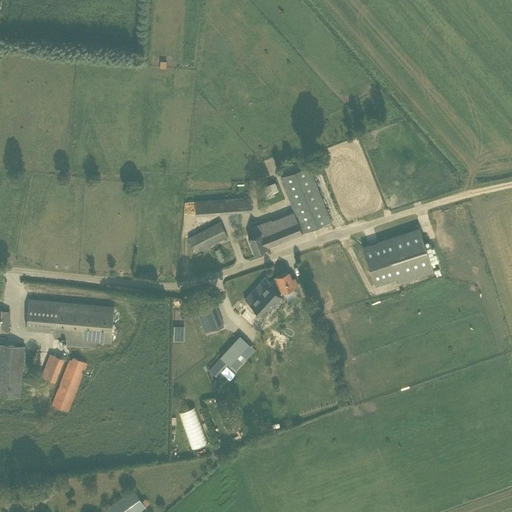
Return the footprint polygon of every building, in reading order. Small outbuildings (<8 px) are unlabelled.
[(280,177),(293,212),(302,233),(330,222),(309,166),(280,177)] [(265,194),(277,189),(274,180),(261,185),(265,194)] [(252,211),(251,203),(251,196),(219,199),(220,213),(252,211)] [(267,246),(302,233),(293,212),(272,220),(272,219),(250,228),(253,235),(248,237),(254,252),(268,247),(267,246)] [(220,221),(188,237),(195,252),(228,236),(220,221)] [(434,270),(420,228),(363,247),(375,285),(397,278),(398,281),(434,270)] [(291,278),(288,271),(277,276),(274,277),(271,281),(266,276),(235,309),(253,326),(281,295),(279,293),(282,290),(283,291),(297,285),(294,277),(291,278)] [(29,299),(26,328),(54,330),(54,338),(111,343),(114,306),(29,299)] [(203,306),(211,329),(224,325),(215,301),(203,306)] [(160,316),(161,305),(149,305),(149,315),(160,316)] [(0,395),(21,397),(25,345),(0,343),(0,331),(8,332),(10,310),(0,309),(0,395)] [(173,324),(173,339),(183,339),(184,324),(173,324)] [(237,356),(249,343),(240,335),(209,369),(217,376),(228,364),(229,365),(235,370),(243,362),(237,356)] [(64,359),(50,353),(40,376),(55,382),(64,359)] [(88,362),(73,356),(71,359),(69,358),(51,404),(68,411),(88,362)] [(238,367),(248,377),(254,371),(244,361),(238,367)] [(191,447),(208,441),(196,405),(179,410),(191,447)] [(37,493),(42,499),(45,502),(54,493),(46,485),(37,493)] [(99,511),(138,511),(146,507),(132,488),(99,511)]
